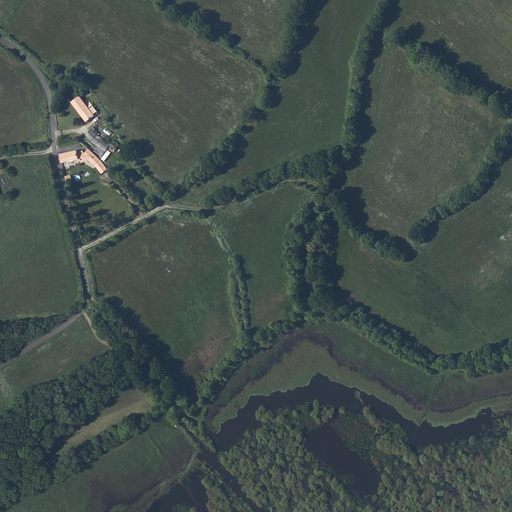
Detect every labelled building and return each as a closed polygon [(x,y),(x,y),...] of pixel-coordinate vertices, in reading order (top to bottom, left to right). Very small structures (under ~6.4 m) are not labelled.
[(87,122),(95,116),(80,96),(72,102),(87,122)] [(113,152),(114,152),(120,145),(113,140),(111,143),(110,145),(92,129),(86,135),(92,142),(98,147),(106,152),(107,149),(113,152)] [(77,151),(60,155),(62,163),(78,160),(79,162),(89,160),(95,166),(102,174),(108,169),(103,162),(99,158),(89,149),(85,154),(83,150),(79,151),(79,152),(78,153),(77,151)] [(102,159),(105,161),(111,152),(108,150),(102,159)] [(4,175),(0,175),(0,195),(8,194),(4,175)]
